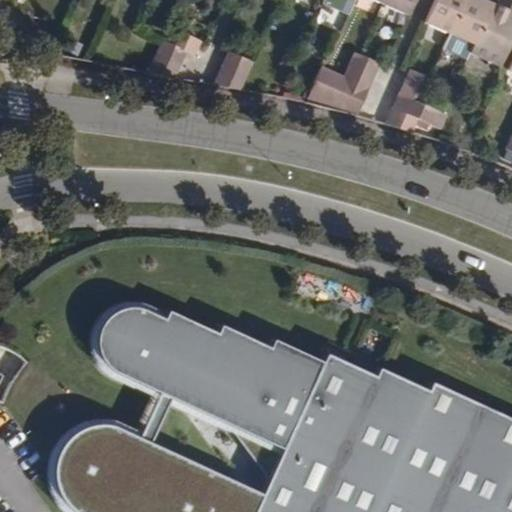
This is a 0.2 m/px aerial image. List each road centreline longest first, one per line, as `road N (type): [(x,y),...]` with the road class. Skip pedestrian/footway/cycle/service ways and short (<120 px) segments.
road 1 (secondary): [(0,192),(147,184),(313,210),(511,287)]
road 2 (secondary): [(511,220),(310,152),(0,101)]
